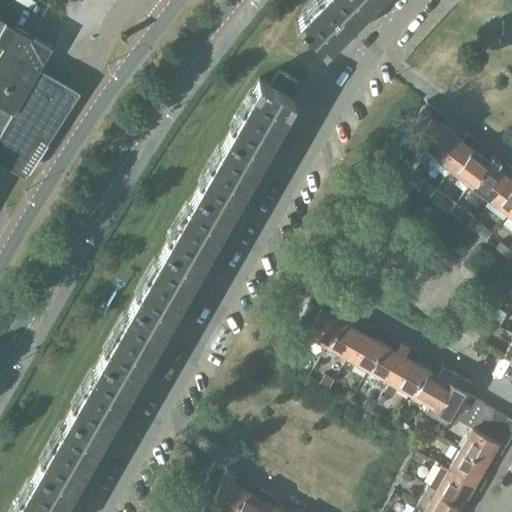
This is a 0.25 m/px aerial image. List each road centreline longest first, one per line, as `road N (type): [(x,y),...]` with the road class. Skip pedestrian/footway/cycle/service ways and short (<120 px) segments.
road 1 (residential): [(99,511),(303,151),(415,0)]
road 2 (tertiary): [(0,365),(148,114),(227,0)]
road 3 (tertiary): [(183,0),(0,275)]
